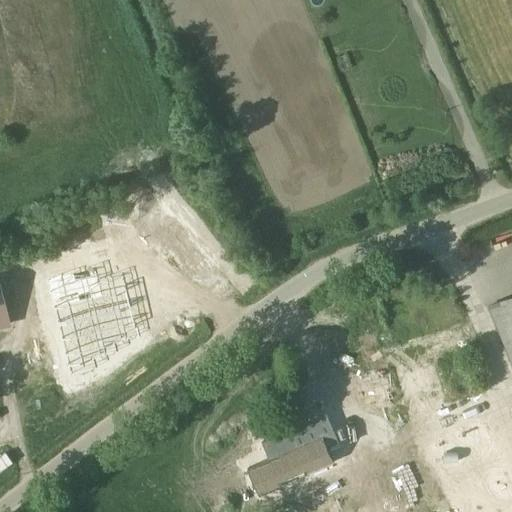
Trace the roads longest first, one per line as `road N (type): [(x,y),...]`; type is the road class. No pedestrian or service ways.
road 1 (unclassified): [(0,510),(312,275),(511,197)]
road 2 (unknown): [(495,203),(412,0)]
